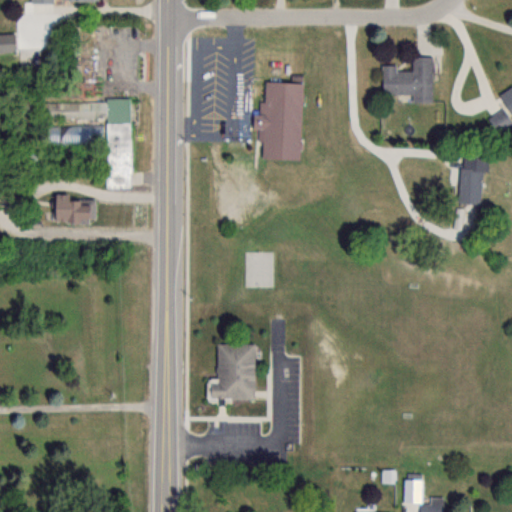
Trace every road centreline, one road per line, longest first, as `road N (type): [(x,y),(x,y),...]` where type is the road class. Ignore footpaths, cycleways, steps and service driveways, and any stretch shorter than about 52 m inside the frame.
road 1 (primary): [(168,511),(170,0)]
road 2 (residential): [(170,20),(408,16),(451,0)]
